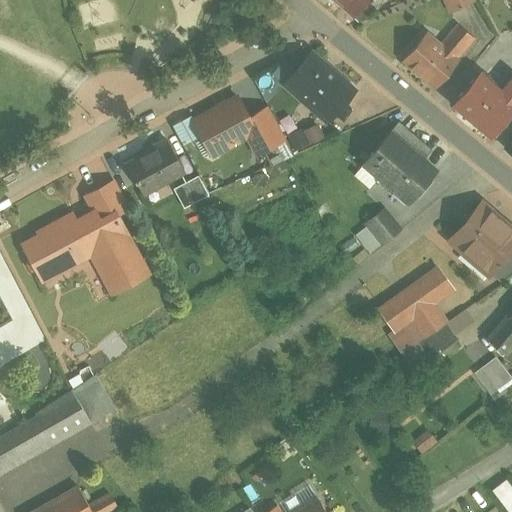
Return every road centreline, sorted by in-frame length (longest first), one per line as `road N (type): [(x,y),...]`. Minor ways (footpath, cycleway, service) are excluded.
road 1 (residential): [(317,18),(0,192)]
road 2 (residential): [(511,183),(317,18)]
